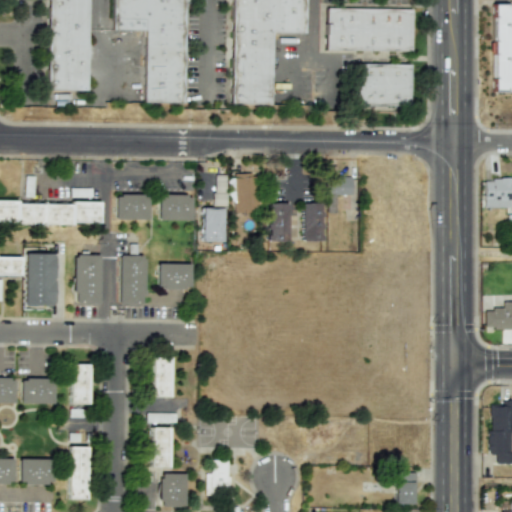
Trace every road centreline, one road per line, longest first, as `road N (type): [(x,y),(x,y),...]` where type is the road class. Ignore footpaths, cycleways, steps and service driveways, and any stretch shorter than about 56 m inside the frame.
road 1 (residential): [(0,136),(511,144)]
road 2 (secondary): [(449,365),(450,0)]
road 3 (residential): [(0,330),(197,333)]
road 4 (residential): [(110,511),(110,332)]
